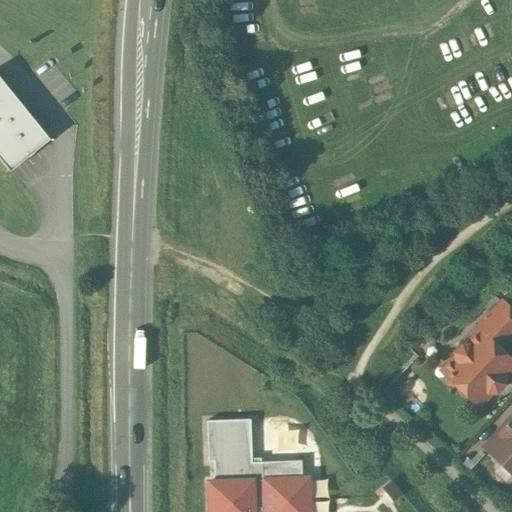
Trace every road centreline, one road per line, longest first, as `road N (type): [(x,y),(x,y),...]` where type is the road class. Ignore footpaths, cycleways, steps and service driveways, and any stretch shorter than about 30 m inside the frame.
road 1 (tertiary): [(148,0),(133,207),(129,511)]
road 2 (unclassified): [(0,240),(61,276),(64,471),(47,511)]
